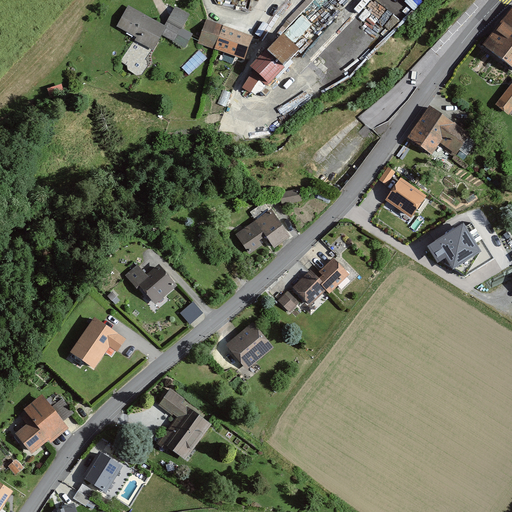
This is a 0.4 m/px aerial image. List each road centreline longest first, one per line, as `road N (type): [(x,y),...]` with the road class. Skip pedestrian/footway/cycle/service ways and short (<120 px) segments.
road 1 (tertiary): [(26,511),(117,403),(338,206)]
road 2 (tertiary): [(338,206),(500,0)]
road 3 (residential): [(338,206),(482,301)]
road 4 (unknown): [(468,292),(500,264),(480,222),(453,228),(414,257)]
